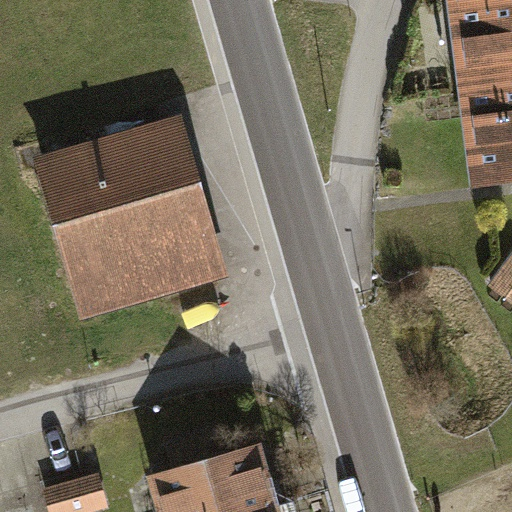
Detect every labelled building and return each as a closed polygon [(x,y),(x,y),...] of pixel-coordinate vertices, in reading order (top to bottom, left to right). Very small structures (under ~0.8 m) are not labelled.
[(511,0),(464,0),(466,16),(480,128),(485,175),(511,171),(511,0)] [(177,126),(46,164),(87,308),(219,270),(177,126)] [(511,265),(496,286),(511,298),(511,265)] [(256,450),(155,479),(164,511),(274,511),(264,478),(256,450)] [(98,479),(49,493),(54,511),(74,511),(105,504),(98,479)]
